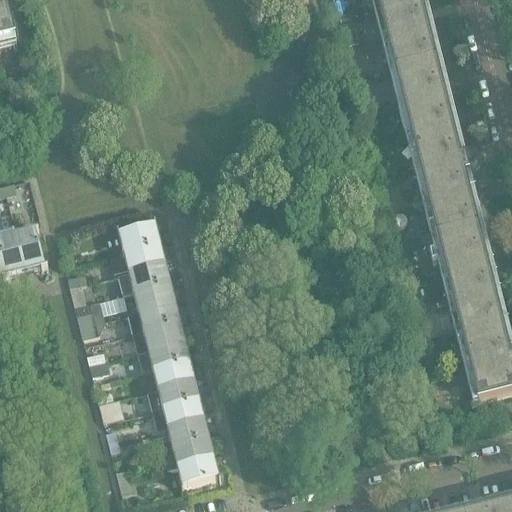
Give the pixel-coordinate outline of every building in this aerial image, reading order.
[(419,0),(375,0),(478,409),(511,400),(511,367),(465,180),(470,179),(475,184),(481,180),(466,163),(461,165),(419,0)] [(0,3),(0,47),(16,43),(5,2),(0,3)] [(354,33),(344,35),(348,50),(358,47),(354,33)] [(14,189),(3,192),(6,201),(16,198),(14,189)] [(156,227),(154,228),(155,230),(119,240),(118,237),(117,237),(123,260),(161,250),(156,227)] [(13,231),(0,234),(0,260),(6,283),(25,278),(15,240),(13,231)] [(45,272),(36,236),(39,235),(38,234),(15,240),(25,278),(48,272),(48,271),(45,272)] [(69,255),(66,241),(57,243),(60,258),(69,255)] [(123,260),(109,263),(114,283),(128,279),(166,270),(161,250),(123,260)] [(166,270),(128,279),(133,299),(171,289),(166,270)] [(76,282),(67,284),(70,294),(79,292),(76,282)] [(171,289),(133,299),(137,318),(176,308),(171,289)] [(79,292),(70,294),(74,313),(86,311),(81,291),(79,292)] [(176,308),(137,318),(128,321),(132,340),(142,337),(181,328),(176,308)] [(95,329),(90,309),(86,311),(74,313),(79,333),(95,329)] [(181,328),(142,337),(147,357),(186,347),(181,328)] [(98,341),(95,329),(79,333),(82,345),(98,341)] [(186,347),(147,357),(137,359),(142,379),(152,376),(190,367),(186,347)] [(103,358),(87,362),(89,371),(105,367),(103,358)] [(105,367),(89,371),(92,381),(108,377),(105,367)] [(190,367),(152,376),(157,396),(195,386),(190,367)] [(195,386),(157,396),(147,398),(152,417),(162,415),(200,405),(195,386)] [(96,401),(99,410),(114,406),(111,397),(96,401)] [(200,405),(162,415),(167,434),(205,425),(200,405)] [(99,410),(101,420),(116,416),(114,406),(99,410)] [(205,425),(167,434),(171,454),(210,444),(205,425)] [(115,437),(106,439),(108,449),(117,447),(115,437)] [(171,454),(162,456),(167,476),(176,474),(176,473),(215,464),(210,444),(171,454)] [(117,447),(108,449),(111,459),(120,457),(117,447)] [(215,464),(176,473),(176,474),(182,496),(183,496),(183,493),(218,484),(219,487),(220,487),(215,464)] [(125,476),(116,478),(118,488),(127,486),(125,476)] [(127,486),(118,488),(121,498),(130,495),(127,486)]
